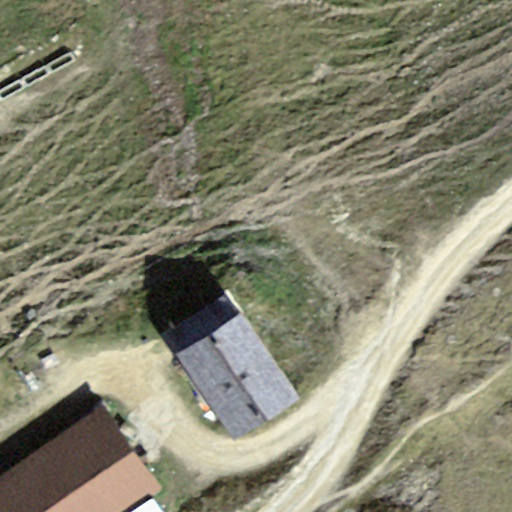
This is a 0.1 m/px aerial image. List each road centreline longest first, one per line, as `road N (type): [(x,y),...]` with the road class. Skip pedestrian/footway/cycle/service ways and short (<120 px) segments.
road 1 (track): [(0,415),(111,372),(195,454),(239,460),(279,446),(359,380),(447,261),(511,208)]
road 2 (track): [(284,511),(305,495),(342,437),(359,380)]
